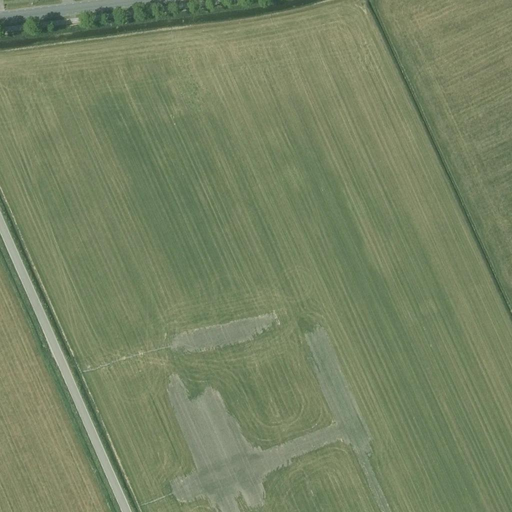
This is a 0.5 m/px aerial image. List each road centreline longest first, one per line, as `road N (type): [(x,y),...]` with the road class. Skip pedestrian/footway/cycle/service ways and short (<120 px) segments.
road 1 (unclassified): [(128,511),(0,220)]
road 2 (tertiary): [(0,17),(135,0)]
